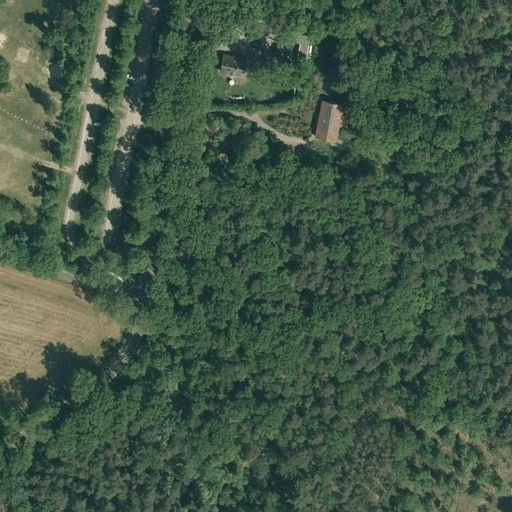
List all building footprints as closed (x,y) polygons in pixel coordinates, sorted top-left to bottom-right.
[(296,63),(305,64),(310,35),(288,31),(286,39),(287,40),(300,42),(296,63)] [(277,42),(274,54),(283,56),(285,44),(277,42)] [(242,75),(246,58),(224,54),(220,71),(242,75)] [(343,104),(322,100),(315,136),(336,140),(339,124),(343,106),(343,104)] [(350,107),(343,106),(339,124),(340,124),(346,126),(350,107)] [(386,124),(377,124),(377,133),(386,132),(386,124)]
